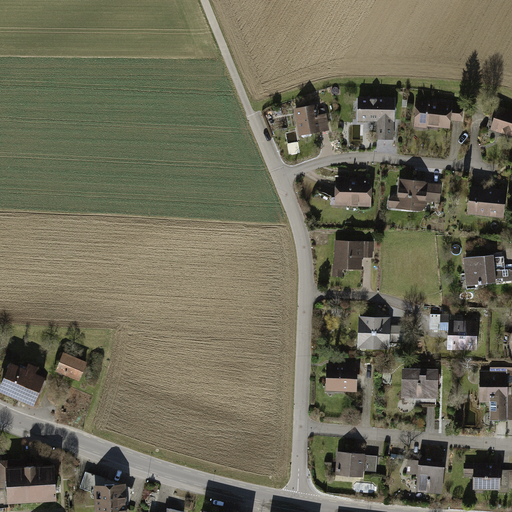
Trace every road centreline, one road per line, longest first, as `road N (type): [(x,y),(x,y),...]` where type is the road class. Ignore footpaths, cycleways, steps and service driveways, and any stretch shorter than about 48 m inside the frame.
road 1 (tertiary): [(297,502),(174,473),(0,412)]
road 2 (residential): [(304,426),(306,254),(280,178)]
road 3 (residential): [(511,445),(304,426)]
road 4 (residential): [(280,178),(353,157),(472,167)]
road 5 (unknown): [(307,294),(387,298),(432,319)]
road 6 (track): [(249,112),(203,0)]
